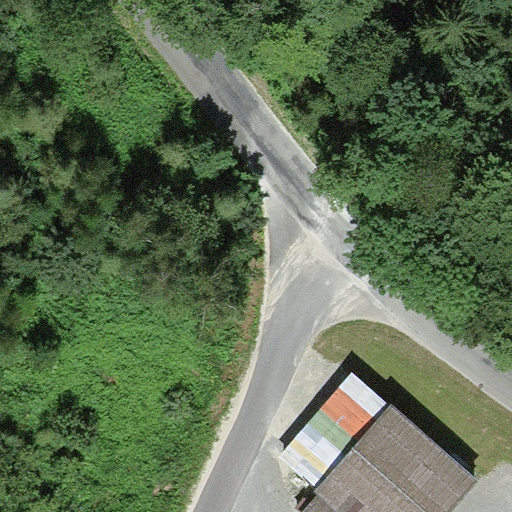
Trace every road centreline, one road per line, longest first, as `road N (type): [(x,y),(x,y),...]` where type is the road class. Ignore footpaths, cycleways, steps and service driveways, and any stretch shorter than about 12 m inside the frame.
road 1 (unclassified): [(314,205),(193,511)]
road 2 (unclassified): [(314,205),(151,0)]
road 3 (unclassified): [(511,377),(314,205)]
